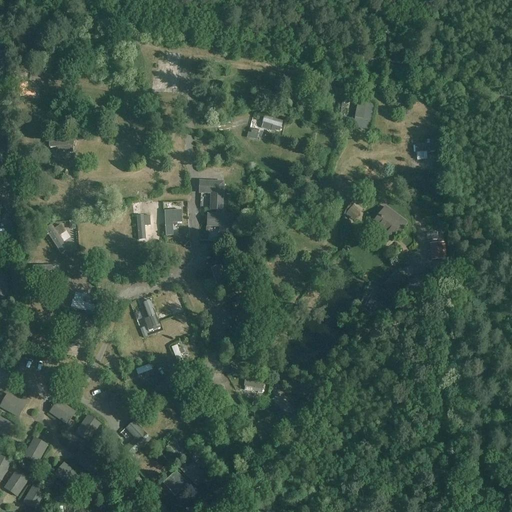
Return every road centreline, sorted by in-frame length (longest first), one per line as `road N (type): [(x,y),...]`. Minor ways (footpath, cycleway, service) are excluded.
road 1 (unknown): [(192,511),(268,447),(307,395),(264,373),(247,371),(221,384)]
road 2 (unknown): [(170,511),(110,450),(116,424),(79,392)]
